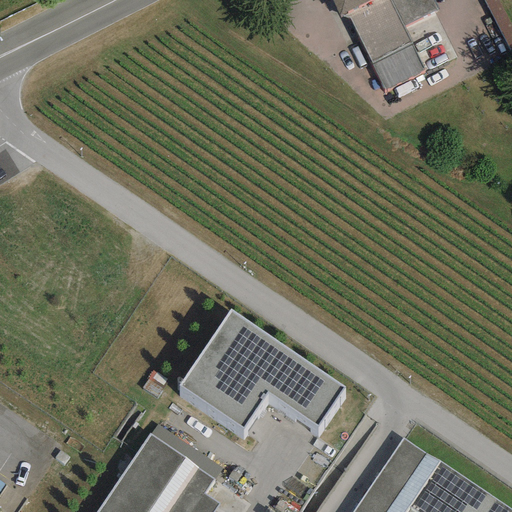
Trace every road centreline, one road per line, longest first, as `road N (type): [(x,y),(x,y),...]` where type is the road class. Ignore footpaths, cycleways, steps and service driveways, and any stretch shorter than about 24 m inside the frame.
road 1 (residential): [(0,113),(511,479)]
road 2 (secondary): [(113,0),(0,56)]
